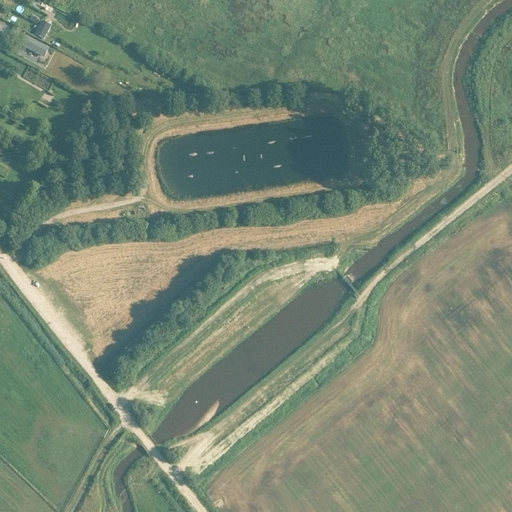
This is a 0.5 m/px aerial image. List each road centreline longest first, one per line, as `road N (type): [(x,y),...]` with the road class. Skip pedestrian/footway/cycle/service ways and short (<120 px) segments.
road 1 (track): [(8,266),(52,218),(74,211),(144,199),(168,212),(205,213),(352,185),(362,172),(357,129),(342,109),(322,104),(172,122),(148,139),(148,185)]
road 2 (track): [(159,457),(216,428),(511,165)]
road 3 (track): [(453,164),(443,181),(369,239),(351,239),(335,263),(258,280),(114,400)]
road 4 (track): [(201,511),(0,256)]
road 5 (track): [(362,172),(453,164),(445,74),(488,0)]
